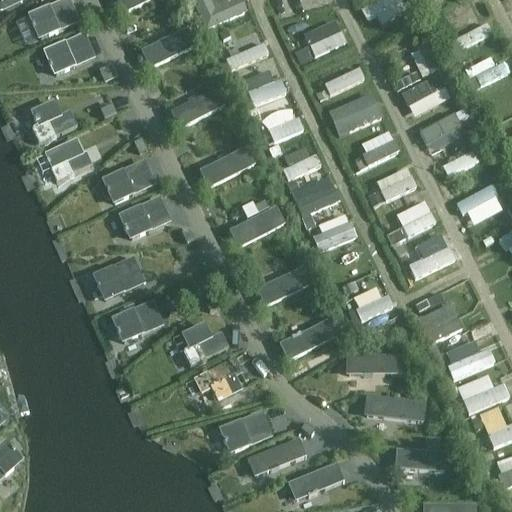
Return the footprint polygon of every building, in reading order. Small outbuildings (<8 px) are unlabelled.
[(0,0),(0,14),(20,5),(17,0),(0,0)] [(77,24),(67,0),(29,17),(34,28),(31,28),(34,33),(36,32),(39,41),(77,24)] [(155,0),(115,0),(123,15),(155,0)] [(398,0),(353,0),(358,11),(376,3),(379,10),(399,1),(398,0)] [(438,4),(435,0),(406,0),(415,16),(438,4)] [(445,31),(450,42),(485,25),(480,14),(445,31)] [(336,22),(302,37),(307,48),(341,34),(336,22)] [(380,29),(386,41),(398,35),(393,23),(380,29)] [(0,42),(11,37),(6,26),(0,29),(0,42)] [(187,30),(140,53),(148,71),(196,48),(187,30)] [(256,37),(224,49),(229,61),(261,48),(256,37)] [(51,70),(55,79),(93,62),(83,38),(45,55),(49,65),(47,66),(49,71),(51,70)] [(398,42),(385,46),(389,59),(402,55),(398,42)] [(465,65),(469,77),(502,66),(498,54),(465,65)] [(321,87),(358,71),(353,59),(316,75),(321,87)] [(24,61),(0,73),(0,81),(1,85),(28,70),(24,61)] [(262,67),(240,75),(244,85),(266,78),(262,67)] [(416,81),(424,94),(448,81),(440,67),(416,81)] [(119,81),(114,68),(101,74),(106,87),(119,81)] [(164,103),(191,94),(184,73),(157,82),(164,103)] [(500,108),(511,103),(511,77),(491,87),(500,108)] [(223,109),(216,93),(171,115),(179,131),(223,109)] [(341,124),(376,107),(369,94),(334,110),(341,124)] [(493,97),(480,102),(484,115),(497,111),(493,97)] [(406,127),(413,141),(466,112),(459,98),(406,127)] [(260,106),(267,131),(297,123),(293,109),(287,111),(284,100),(260,106)] [(60,118),(54,104),(29,115),(36,130),(31,132),(38,147),(50,141),(50,142),(76,130),(69,114),(60,118)] [(104,121),(116,116),(112,108),(100,113),(104,121)] [(357,144),(386,134),(383,123),(353,133),(357,144)] [(286,145),(302,140),(299,129),(283,134),(286,145)] [(179,138),(186,153),(201,147),(195,132),(179,138)] [(387,136),(348,150),(351,159),(390,146),(387,136)] [(147,153),(142,141),(134,145),(140,156),(147,153)] [(439,167),(471,156),(466,143),(435,155),(439,167)] [(56,185),(91,169),(85,155),(81,157),(75,145),(44,159),(56,185)] [(309,146),(274,161),(281,176),(316,161),(309,146)] [(253,167),(245,151),(200,173),(208,190),(253,167)] [(400,158),(368,172),(377,193),(409,179),(400,158)] [(144,163),(101,183),(112,208),(155,188),(144,163)] [(286,193),(316,183),(313,173),(283,183),(286,193)] [(468,197),(472,205),(487,198),(478,179),(452,191),(457,202),(468,197)] [(388,206),(400,229),(429,214),(417,191),(388,206)] [(159,200),(117,219),(129,244),(170,225),(159,200)] [(264,204),(254,209),(257,216),(268,211),(264,204)] [(313,226),(341,214),(338,205),(309,217),(313,226)] [(283,227),(275,211),(230,233),(239,250),(283,227)] [(511,213),(489,232),(498,243),(511,232),(511,213)] [(94,230),(99,227),(94,216),(70,227),(87,264),(105,255),(94,230)] [(311,232),(318,247),(350,232),(343,217),(311,232)] [(186,246),(194,242),(189,231),(181,235),(186,246)] [(442,239),(405,252),(410,265),(447,252),(442,239)] [(184,246),(170,251),(174,263),(160,268),(167,285),(195,275),(184,246)] [(133,260),(92,279),(104,305),(145,286),(133,260)] [(310,288),(302,271),(256,292),(264,309),(310,288)] [(357,311),(385,300),(380,288),(352,299),(357,311)] [(414,323),(449,310),(444,296),(409,309),(414,323)] [(217,301),(204,308),(209,319),(223,313),(217,301)] [(152,304),(110,322),(121,348),(163,329),(152,304)] [(288,363),(334,341),(327,325),(300,337),(299,336),(290,340),(291,341),(280,346),(288,363)] [(204,327),(181,338),(188,353),(182,356),(189,370),(228,351),(220,336),(211,341),(204,327)] [(433,349),(442,370),(484,352),(480,341),(467,347),(463,337),(433,349)] [(234,361),(193,382),(200,397),(210,392),(217,406),(242,393),(235,381),(242,377),(234,361)] [(401,362),(349,362),(349,379),(401,379),(401,362)] [(496,375),(487,379),(480,365),(448,380),(461,407),(502,388),(496,375)] [(335,371),(321,376),(333,411),(347,406),(335,371)] [(423,410),(367,403),(365,421),(421,428),(423,410)] [(511,411),(479,426),(485,440),(511,428),(511,411)] [(262,415),(218,433),(228,458),(272,440),(262,415)] [(305,427),(300,433),(310,440),(315,434),(305,427)] [(440,442),(426,441),(425,451),(439,451),(440,442)] [(477,447),(480,456),(499,451),(497,442),(477,447)] [(0,483),(23,464),(6,443),(0,448),(0,483)] [(305,461),(299,443),(250,463),(257,480),(269,475),(270,476),(278,472),(305,461)] [(493,464),(511,458),(511,446),(490,453),(493,464)] [(441,457),(395,454),(394,472),(440,474),(441,457)] [(511,461),(492,467),(495,480),(511,475),(511,461)] [(342,483),(336,467),(291,486),(297,501),(307,497),(307,498),(316,494),(342,483)] [(223,495),(228,511),(244,511),(237,491),(223,495)] [(511,511),(511,501),(503,504),(504,511),(511,511)]
